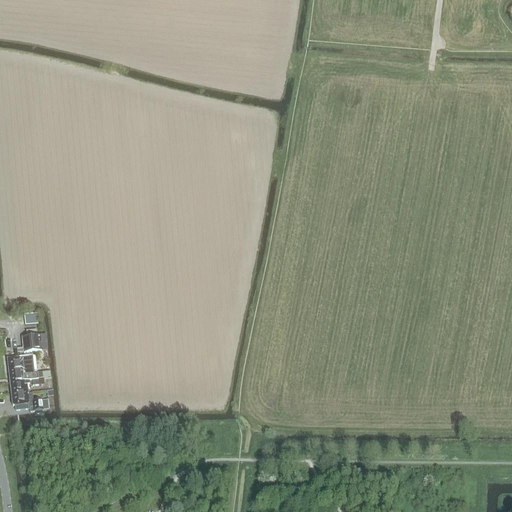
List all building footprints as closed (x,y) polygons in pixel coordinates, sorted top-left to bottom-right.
[(37,315),(24,316),(25,326),(38,325),(37,315)] [(23,355),(42,353),(40,336),(37,336),(26,337),(21,338),(23,355)] [(24,358),(7,360),(9,372),(32,369),(31,369),(30,357),(24,358)] [(38,380),(43,379),(42,373),(37,374),(37,373),(34,374),(34,369),(31,369),(32,369),(9,372),(10,383),(29,381),(32,381),(38,380)] [(29,385),(29,381),(10,383),(11,395),(28,393),(27,385),(29,385)] [(28,393),(11,395),(13,407),(15,407),(15,412),(30,410),(29,405),(28,394),(28,393)] [(43,412),(42,401),(33,402),(34,413),(43,412)]
